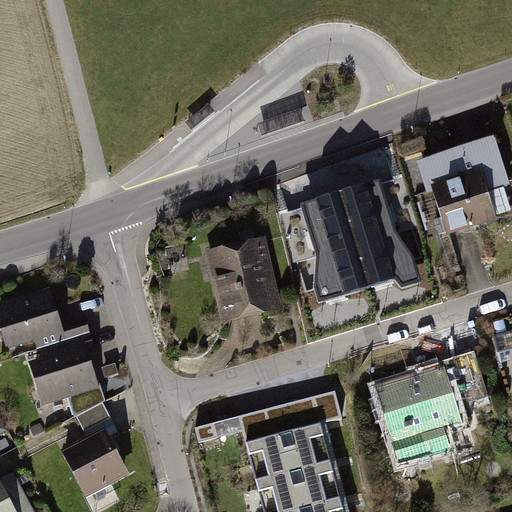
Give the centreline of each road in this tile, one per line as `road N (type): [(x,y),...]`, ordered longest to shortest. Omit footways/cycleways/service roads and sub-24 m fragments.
road 1 (tertiary): [(511,72),(111,216)]
road 2 (residential): [(511,293),(157,402)]
road 3 (track): [(111,216),(54,0)]
road 4 (residential): [(111,216),(157,402)]
